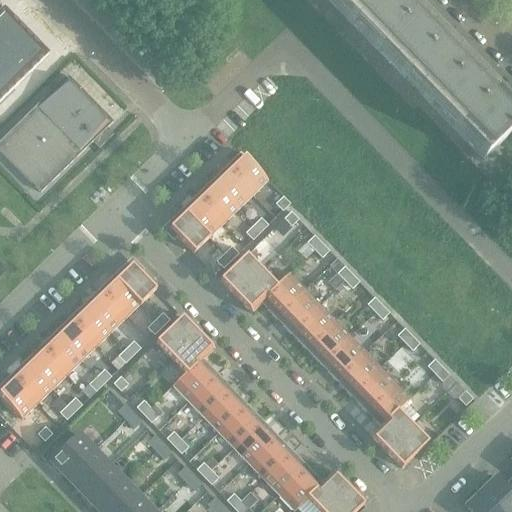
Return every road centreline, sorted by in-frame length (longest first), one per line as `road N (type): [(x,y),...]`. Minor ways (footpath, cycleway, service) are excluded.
road 1 (residential): [(110,214),(410,510)]
road 2 (residential): [(190,134),(53,0)]
road 3 (residential): [(110,214),(0,322)]
road 4 (residential): [(410,510),(511,416)]
